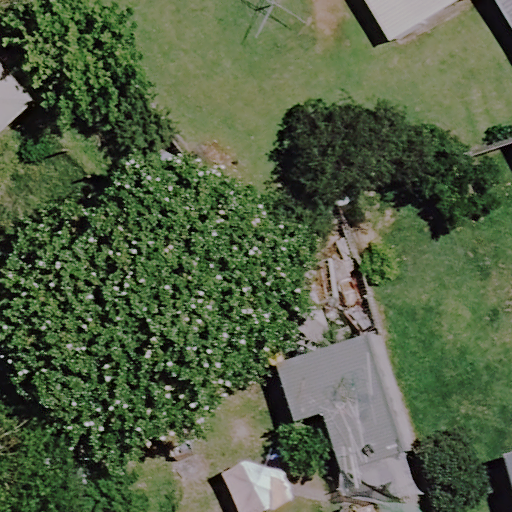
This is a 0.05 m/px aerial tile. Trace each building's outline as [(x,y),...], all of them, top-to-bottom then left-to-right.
[(384,51),(407,37),(470,0),(359,0),(355,2),(384,51)] [(511,0),(492,0),(511,36),(511,0)] [(0,139),(32,110),(0,73),(0,139)] [(437,225),(420,179),(340,208),(357,254),(437,225)] [(0,463),(97,368),(0,270),(0,463)] [(451,411),(433,298),(383,307),(401,419),(451,411)] [(403,460),(369,340),(275,367),(294,432),(323,423),(338,478),(403,460)] [(511,511),(511,459),(483,468),(495,511),(511,511)] [(98,511),(84,472),(10,498),(14,511),(98,511)]
